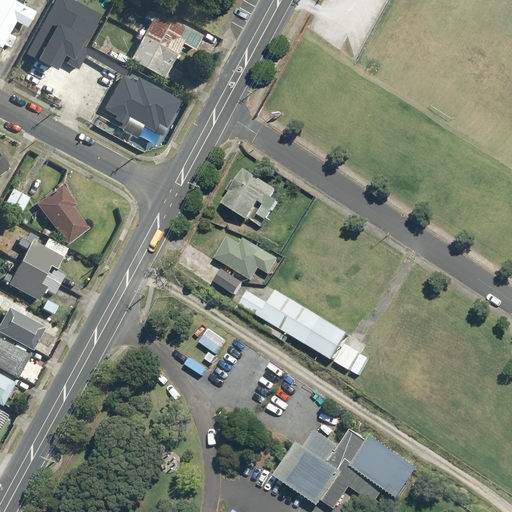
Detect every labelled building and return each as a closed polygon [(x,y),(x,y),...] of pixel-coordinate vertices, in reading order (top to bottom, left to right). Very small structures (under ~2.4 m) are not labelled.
[(33,13),(8,0),(0,0),(0,48),(2,45),(9,48),(15,37),(9,33),(15,22),(25,28),(33,13)] [(74,70),(100,16),(65,0),(55,0),(54,4),(50,3),(25,55),(56,70),(59,63),(74,70)] [(200,35),(149,9),(143,20),(145,21),(136,39),(139,41),(129,62),(163,80),(164,77),(183,87),(188,76),(168,65),(172,59),(175,60),(178,55),(176,54),(182,43),(193,49),(200,35)] [(134,83),(120,76),(102,110),(114,116),(110,123),(137,137),(143,126),(160,135),(179,99),(136,77),(134,83)] [(268,184),(245,170),(222,209),(244,222),(268,184)] [(75,207),(58,186),(34,206),(67,244),(85,228),(70,211),(75,207)] [(28,199),(12,190),(2,208),(18,217),(28,199)] [(272,271),(278,262),(233,235),(219,257),(258,280),(266,267),(272,271)] [(60,258),(31,241),(10,278),(3,273),(0,278),(0,282),(35,302),(42,290),(53,297),(62,282),(45,273),(46,270),(51,273),(60,258)] [(250,292),(241,307),(333,363),(349,338),(278,296),(272,305),(250,292)] [(0,307),(6,311),(0,321),(0,336),(30,353),(43,329),(9,310),(13,303),(0,295),(0,307)] [(0,341),(0,371),(16,381),(29,357),(0,341)] [(295,352),(279,342),(274,350),(290,360),(295,352)] [(344,383),(326,372),(321,380),(338,391),(344,383)] [(0,407),(0,408),(13,385),(0,378),(0,407)] [(364,397),(347,386),(342,393),(359,404),(364,397)] [(311,429),(278,478),(328,511),(333,511),(357,477),(397,504),(417,474),(351,430),(339,447),(328,440),(311,429)]
